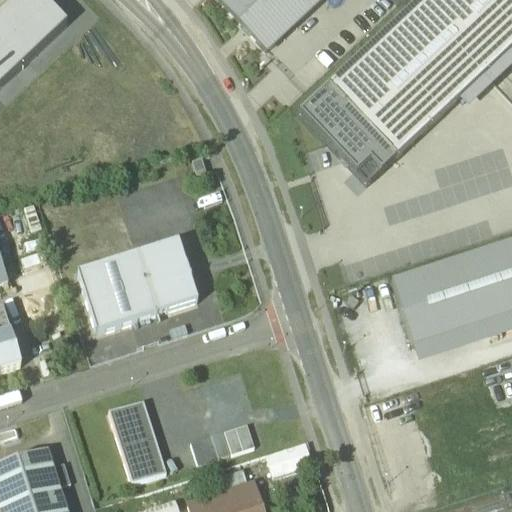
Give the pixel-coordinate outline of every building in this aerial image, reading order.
[(0,0),(0,93),(66,29),(37,0),(0,0)] [(211,0),(267,57),(326,0),(211,0)] [(511,0),(429,0),(329,94),(396,166),(511,57),(511,0)] [(396,166),(329,94),(300,120),(368,192),(396,166)] [(200,164),(191,168),(195,182),(205,179),(200,164)] [(177,246),(136,259),(156,320),(197,308),(177,246)] [(412,355),(511,322),(511,249),(391,289),(412,355)] [(136,259),(76,279),(95,340),(156,320),(136,259)] [(1,317),(0,317),(0,378),(19,373),(1,317)] [(142,408),(107,419),(130,491),(165,480),(142,408)] [(210,442),(189,449),(193,460),(214,453),(210,442)] [(269,481),(312,471),(307,448),(264,457),(269,481)] [(214,453),(193,460),(197,471),(218,464),(214,453)] [(63,511),(46,456),(0,470),(0,511),(63,511)] [(259,511),(252,490),(186,511),(259,511)]
